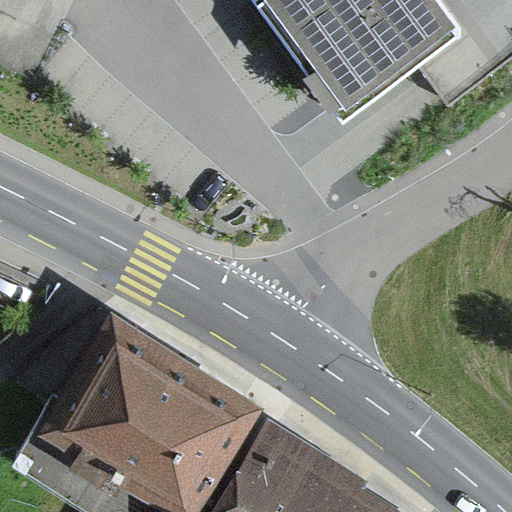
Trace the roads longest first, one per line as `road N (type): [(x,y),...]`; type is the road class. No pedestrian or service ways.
road 1 (secondary): [(0,188),(280,342)]
road 2 (residential): [(511,157),(350,263),(280,342)]
road 3 (secondary): [(280,342),(412,434),(502,511)]
